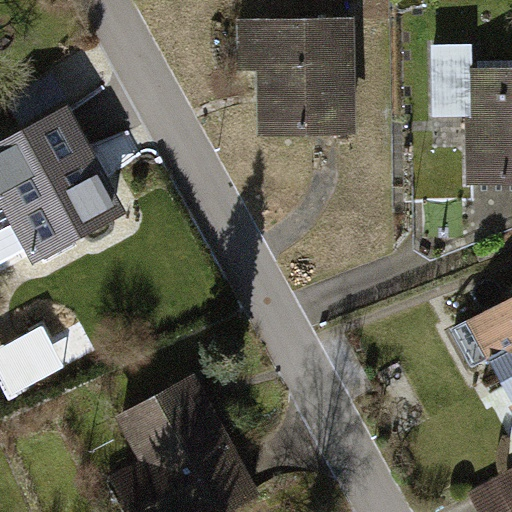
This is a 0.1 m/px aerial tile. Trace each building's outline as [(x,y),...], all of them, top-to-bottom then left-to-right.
[(273,134),(370,131),(366,10),(247,14),(249,65),(270,64),(273,134)] [(511,182),(511,62),(482,63),(481,37),(434,38),(437,117),(474,116),(476,184),(511,182)] [(136,210),(81,100),(0,140),(0,205),(13,199),(42,257),(136,210)] [(511,295),(466,321),(511,403),(511,295)] [(52,317),(0,342),(0,360),(14,389),(73,361),(52,317)] [(198,511),(265,476),(206,368),(128,409),(152,452),(116,471),(138,511),(198,511)] [(511,511),(511,471),(474,492),(485,511),(511,511)]
